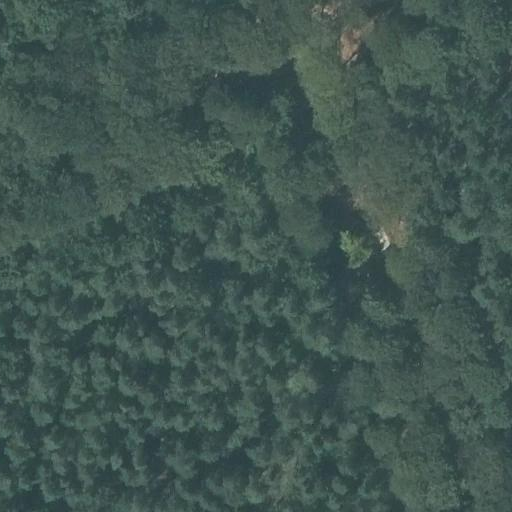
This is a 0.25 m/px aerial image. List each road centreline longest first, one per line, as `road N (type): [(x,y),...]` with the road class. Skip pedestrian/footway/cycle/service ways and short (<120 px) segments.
road 1 (track): [(296,25),(492,511)]
road 2 (track): [(364,0),(0,134)]
